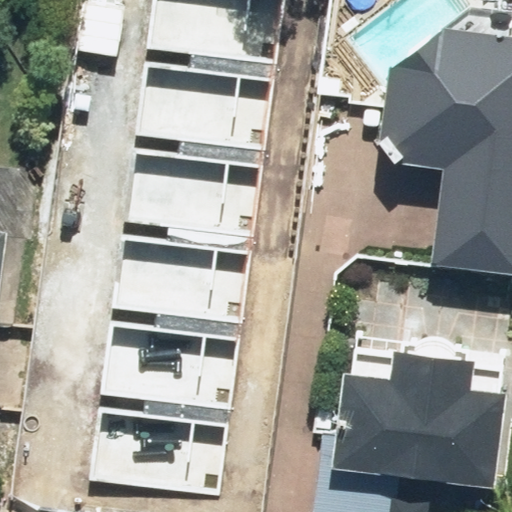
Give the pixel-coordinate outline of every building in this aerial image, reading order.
[(157,0),(150,49),(276,66),(285,0),(157,0)] [(511,26),(433,22),(431,51),(401,49),(394,155),(456,159),(450,254),(511,257),(511,26)] [(142,68),(133,136),(259,153),(268,85),(142,68)] [(140,157),(131,225),(256,242),(266,174),(140,157)] [(0,199),(0,371),(20,202),(0,199)] [(124,235),(115,303),(240,320),(249,253),(124,235)] [(106,324),(97,392),(223,409),(232,341),(106,324)] [(484,372),(486,343),(408,336),(406,357),(353,353),(344,452),(504,466),(511,375),(484,372)] [(100,407),(91,475),(216,492),(226,424),(100,407)]
